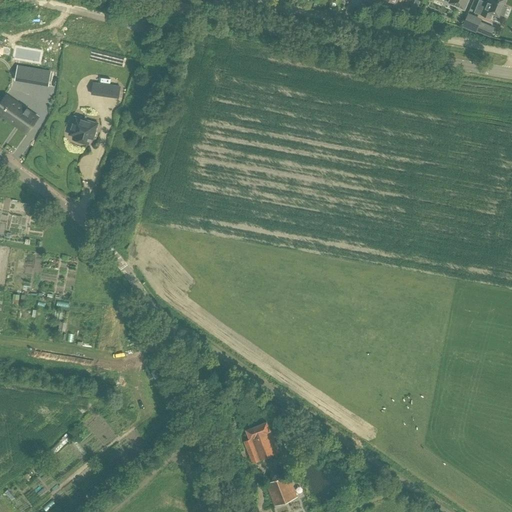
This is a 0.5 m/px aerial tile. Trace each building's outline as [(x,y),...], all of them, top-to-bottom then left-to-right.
[(449,0),(448,3),(464,10),(467,0),(449,0)] [(486,0),(486,3),(479,0),(474,12),(490,19),(492,13),(498,15),(499,14),(503,15),(506,7),(502,6),(504,0),(486,0)] [(476,32),(481,19),(468,13),(462,27),(476,32)] [(15,79),(29,82),(31,67),(18,65),(15,79)] [(43,69),(41,84),(48,85),(50,70),(43,69)] [(113,91),(119,92),(120,86),(105,84),(103,95),(113,96),(113,91)] [(12,99),(2,113),(9,117),(8,119),(16,125),(17,124),(20,126),(19,127),(27,133),(37,118),(31,113),(32,111),(26,108),(26,109),(12,99)] [(94,139),(99,123),(76,115),(71,128),(77,130),(75,135),(74,138),(89,143),(91,137),(94,139)] [(15,204),(13,244),(30,245),(33,205),(15,204)] [(103,300),(99,320),(119,324),(123,303),(103,300)] [(20,314),(22,302),(15,301),(13,313),(20,314)] [(7,348),(2,377),(39,382),(43,353),(7,348)] [(115,364),(111,393),(118,386),(132,400),(161,384),(144,349),(115,364)] [(43,353),(39,382),(74,387),(78,358),(43,353)] [(78,358),(74,387),(111,393),(115,364),(78,358)] [(113,405),(96,422),(111,437),(128,420),(113,405)] [(270,431),(266,422),(245,430),(249,439),(243,441),(252,463),(280,452),(274,438),(273,438),(270,431)] [(78,440),(74,444),(86,458),(91,454),(78,440)] [(274,506),(298,497),(288,474),(265,483),(274,506)]
